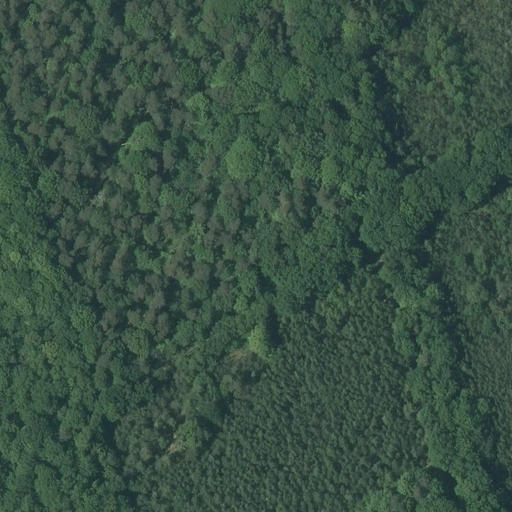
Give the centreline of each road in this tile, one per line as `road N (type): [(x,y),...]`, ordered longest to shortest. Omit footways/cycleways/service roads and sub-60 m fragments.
road 1 (track): [(306,0),(461,511)]
road 2 (track): [(97,409),(511,153)]
road 3 (track): [(0,111),(130,511)]
